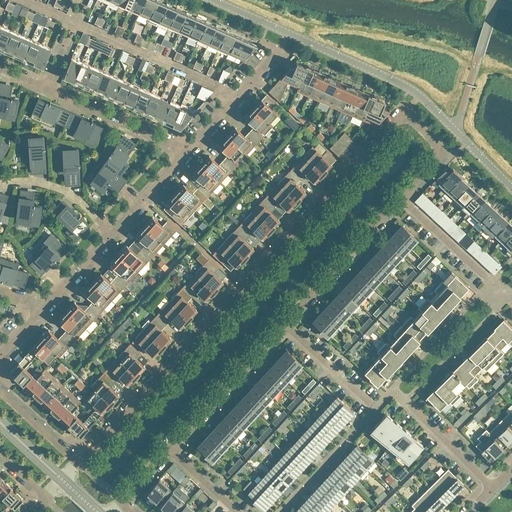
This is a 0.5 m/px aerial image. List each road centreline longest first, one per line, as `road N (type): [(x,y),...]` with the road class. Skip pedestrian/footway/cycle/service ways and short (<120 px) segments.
road 1 (residential): [(398,198),(442,150),(401,112),(78,465)]
road 2 (residential): [(73,23),(238,96)]
road 3 (residential): [(166,450),(282,324)]
road 4 (residential): [(282,324),(398,198)]
road 5 (residential): [(186,152),(45,89)]
road 6 (residential): [(110,235),(56,188),(0,182)]
road 7 (residential): [(492,488),(405,401)]
